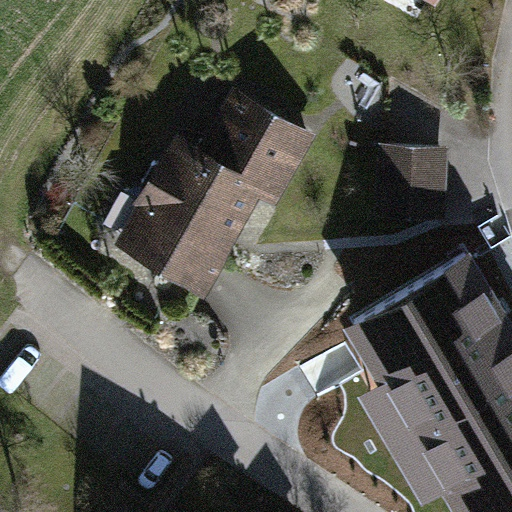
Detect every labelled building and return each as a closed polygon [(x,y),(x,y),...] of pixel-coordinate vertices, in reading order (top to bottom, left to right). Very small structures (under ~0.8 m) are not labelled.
[(122,187),(105,219),(128,234),(127,237),(201,279),(254,183),(272,193),(307,131),(237,92),(205,151),(182,138),(173,155),(153,161),(142,181),(122,187)] [(439,145),(387,143),(384,208),(437,210),(439,145)] [(511,322),(509,316),(379,376),(437,498),(499,469),(511,463),(511,322)] [(411,511),(437,498),(379,376),(346,391),(403,511),(411,511)] [(511,463),(499,469),(511,495),(511,463)]
